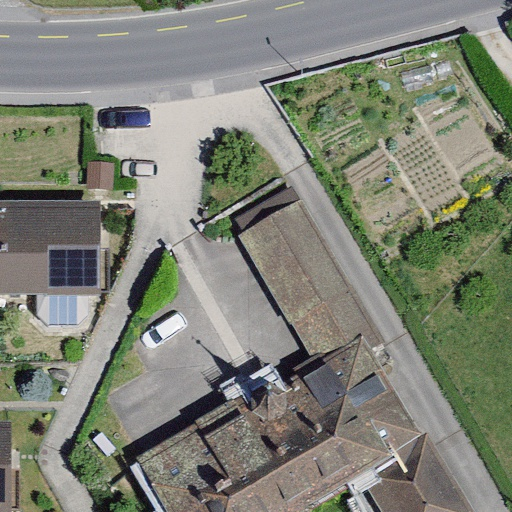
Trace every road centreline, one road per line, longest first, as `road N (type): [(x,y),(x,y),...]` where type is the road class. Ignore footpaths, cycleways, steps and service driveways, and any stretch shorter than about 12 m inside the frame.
road 1 (residential): [(173,109),(242,114),(280,141),(489,511)]
road 2 (residential): [(173,109),(176,176),(57,447),(58,465),(85,511)]
road 3 (tertiary): [(420,0),(166,55)]
road 4 (tertiary): [(166,55),(0,60)]
